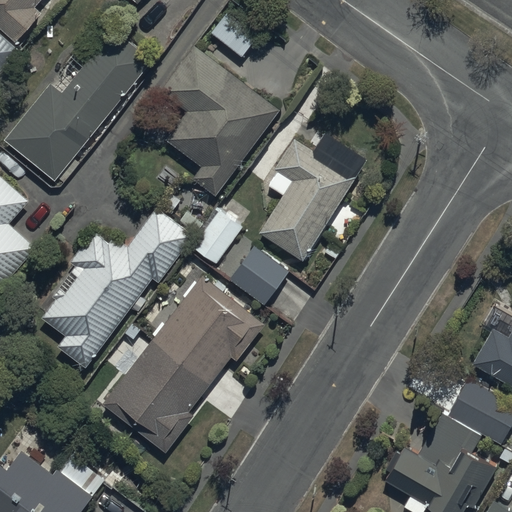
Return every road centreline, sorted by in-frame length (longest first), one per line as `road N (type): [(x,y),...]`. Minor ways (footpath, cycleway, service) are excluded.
road 1 (residential): [(504,117),(254,511)]
road 2 (residential): [(344,0),(504,117)]
